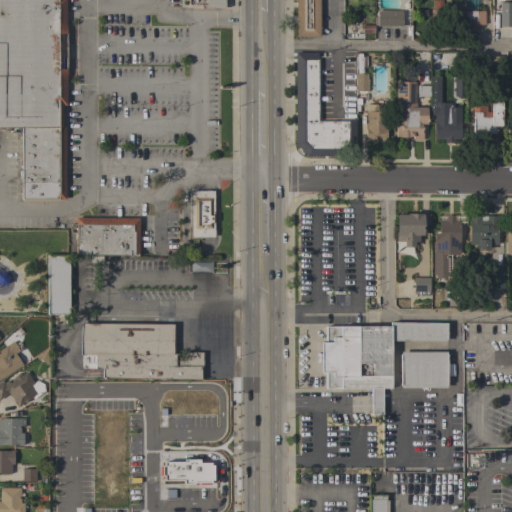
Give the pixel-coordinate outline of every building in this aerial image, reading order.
[(0,0),(65,0),(65,33),(65,69),(66,69),(66,105),(62,105),(62,127),(64,127),(64,200),(57,200),(57,198),(21,199),(21,128),(0,128),(0,0)] [(224,0),(224,8),(201,8),(201,4),(188,4),(188,0),(224,0)] [(318,0),(319,37),(295,37),(295,0),(318,0)] [(511,2),(511,26),(499,26),(499,2),(511,2)] [(401,11),(401,26),(376,26),(376,25),(374,25),(374,17),(377,17),(377,11),(401,11)] [(484,11),(484,25),(477,25),(477,31),(470,31),(470,25),(464,25),(464,11),(484,11)] [(317,52),(317,121),(347,121),(347,119),(354,119),(354,156),(328,156),(328,150),(322,150),(322,156),(305,156),(294,145),(294,52),(317,52)] [(504,56),(503,70),(489,70),(490,56),(504,56)] [(485,70),(474,70),(474,59),(485,59),(485,70)] [(367,74),(367,91),(355,91),(355,74),(367,74)] [(457,78),(465,78),(465,98),(458,98),(457,78)] [(416,103),(416,107),(426,107),(426,124),(421,124),(421,132),(422,132),(422,140),(413,140),(413,136),(408,136),(408,137),(401,137),(395,137),(396,81),(414,82),(414,103),(416,103)] [(417,97),(417,86),(428,86),(428,97),(417,97)] [(473,134),(473,109),(470,109),(469,102),(500,102),(500,126),(499,126),(499,128),(496,128),(496,126),(495,126),(495,134),(473,134)] [(376,104),(376,107),(385,106),(386,137),(384,137),(384,141),(368,141),(368,138),(365,138),(364,128),(366,128),(365,104),(376,104)] [(454,139),(454,143),(433,143),(433,112),(448,112),(448,116),(460,116),(460,139),(454,139)] [(213,191),(213,237),(191,236),(191,191),(213,191)] [(395,242),(395,215),(408,215),(408,214),(429,214),(429,224),(421,224),(422,235),(419,235),(419,242),(414,242),(414,247),(403,247),(403,242),(395,242)] [(459,247),(458,247),(458,253),(449,253),(449,251),(438,251),(438,220),(445,220),(445,215),(454,215),(454,220),(459,220),(459,247)] [(497,215),(497,245),(489,245),(489,250),(476,250),(476,245),(468,245),(469,215),(497,215)] [(75,255),(76,232),(70,232),(70,224),(75,224),(75,217),(139,218),(138,253),(137,253),(137,255),(90,255),(75,255)] [(68,255),(68,315),(46,315),(47,255),(68,255)] [(461,258),(461,274),(443,274),(443,269),(448,269),(448,258),(461,258)] [(189,271),(210,272),(210,262),(189,262),(189,271)] [(488,289),(488,269),(503,269),(503,289),(488,289)] [(413,291),(413,278),(429,278),(429,291),(413,291)] [(172,324),(172,354),(174,354),(174,366),(183,366),(183,352),(202,352),(201,366),(200,366),(200,380),(103,379),(103,378),(101,378),(101,369),(94,369),(94,368),(82,368),(82,354),(79,354),(80,323),(172,324)] [(390,341),(390,388),(381,388),(381,415),(370,415),(370,389),(340,389),(340,387),(332,387),(332,388),(325,388),(325,373),(319,373),(319,361),(317,361),(317,354),(320,354),(320,342),(324,342),(324,326),(389,327),(389,323),(446,323),(445,341),(390,341)] [(0,379),(0,349),(13,341),(19,351),(15,353),(22,365),(0,379)] [(446,352),(446,388),(400,388),(400,352),(446,352)] [(3,383),(7,380),(9,382),(14,379),(12,377),(19,373),(20,375),(25,371),(33,383),(36,381),(42,384),(43,392),(32,399),(31,397),(17,407),(8,393),(0,398),(0,381),(2,380),(3,383)] [(0,418),(19,418),(23,418),(23,427),(19,427),(19,433),(22,433),(22,445),(0,445),(0,418)] [(0,450),(9,451),(9,450),(13,450),(13,464),(10,464),(10,474),(0,474),(0,450)] [(35,468),(35,480),(21,480),(21,468),(35,468)] [(0,511),(0,488),(20,488),(20,503),(23,503),(23,511),(0,511)] [(385,495),(385,500),(387,500),(386,511),(368,511),(368,495),(385,495)]
